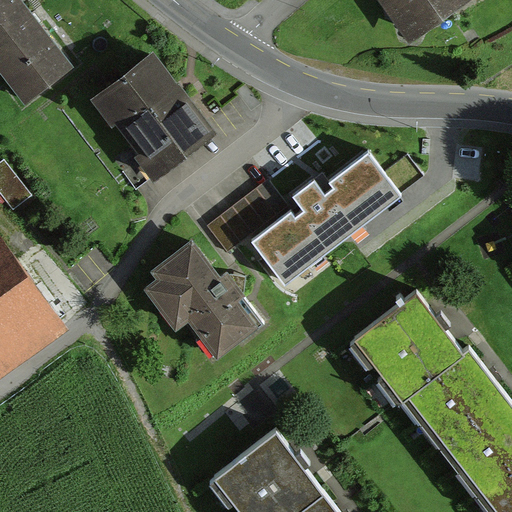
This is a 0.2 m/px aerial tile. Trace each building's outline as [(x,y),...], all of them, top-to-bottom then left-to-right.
[(38,16),(25,0),(0,0),(0,70),(22,100),(73,62),(38,16)] [(384,0),(411,39),(467,0),(384,0)] [(156,48),(92,96),(112,123),(116,120),(139,151),(134,154),(151,176),(216,129),(184,86),(156,48)] [(298,211),(253,245),(287,289),(401,201),(367,159),(320,195),(314,187),(292,203),(298,211)] [(0,370),(66,324),(0,231),(0,370)] [(160,278),(147,287),(176,326),(187,318),(217,357),(260,324),(240,298),(246,293),(237,281),(229,270),(221,276),(193,240),(154,270),(160,278)] [(416,288),(355,336),(403,396),(408,393),(464,348),(439,316),(416,288)] [(464,348),(408,393),(448,443),(509,394),(487,367),(469,344),(464,348)] [(511,397),(509,394),(448,443),(490,496),(511,478),(511,397)] [(276,426),(214,473),(243,511),(290,511),(323,488),(299,457),(276,426)] [(511,511),(511,478),(490,496),(503,511),(511,511)] [(341,511),(323,488),(290,511),(341,511)]
